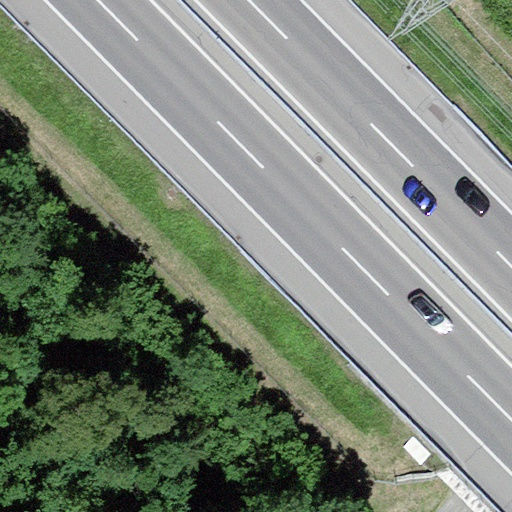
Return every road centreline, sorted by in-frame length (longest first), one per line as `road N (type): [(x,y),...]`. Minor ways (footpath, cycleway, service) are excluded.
road 1 (motorway): [(94,0),(511,422)]
road 2 (motorway): [(511,265),(250,0)]
